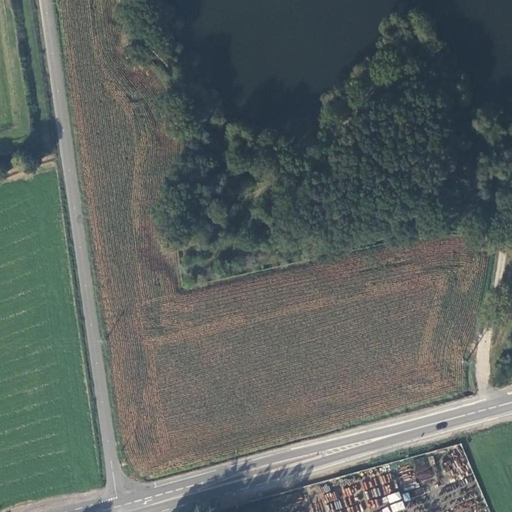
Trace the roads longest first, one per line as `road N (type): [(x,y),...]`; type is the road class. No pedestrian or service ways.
road 1 (unclassified): [(119,507),(44,0)]
road 2 (secondary): [(119,507),(511,402)]
